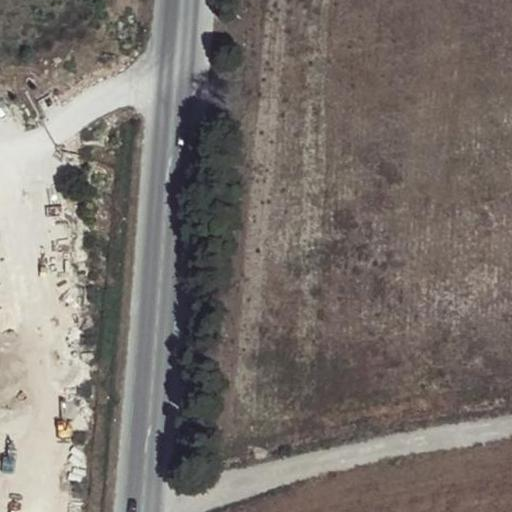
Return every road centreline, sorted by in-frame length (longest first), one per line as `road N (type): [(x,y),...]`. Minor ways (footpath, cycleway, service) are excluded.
road 1 (primary): [(144,500),(180,0)]
road 2 (unclassified): [(144,500),(511,425)]
